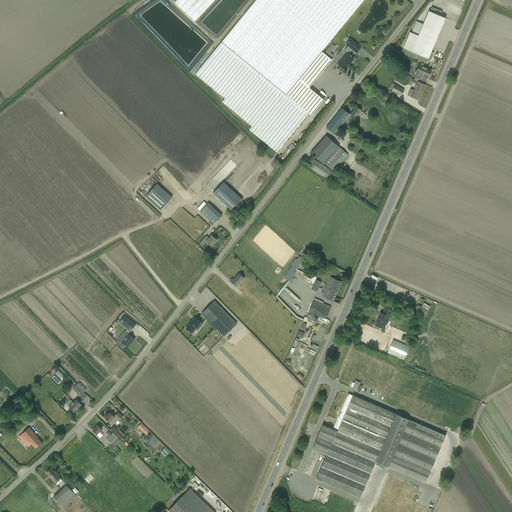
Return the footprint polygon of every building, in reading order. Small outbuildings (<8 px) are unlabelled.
[(256,0),(195,74),(225,98),(222,102),(252,126),(249,130),(276,152),(308,113),(311,115),(324,100),(309,88),(311,85),(332,60),(330,58),(324,53),(322,52),(329,42),(363,0),(256,0)] [(428,11),(423,24),(416,21),(411,33),(410,32),(401,53),(415,59),(426,63),(430,60),(429,59),(430,57),(432,58),(434,53),(431,52),(445,18),(428,11)] [(348,52),(337,65),(344,70),(354,58),(352,56),(355,52),(356,53),(361,48),(350,39),(346,44),(351,48),(348,52)] [(331,44),(324,53),(330,58),(333,55),(330,53),(335,47),(331,44)] [(394,48),(388,55),(392,58),(395,61),(399,56),(397,55),(399,52),(395,49),(394,48)] [(427,68),(422,66),(420,65),(418,64),(415,70),(413,76),(415,77),(414,80),(421,83),(422,80),(425,82),(428,76),(429,77),(431,71),(426,69),(427,68)] [(407,95),(414,98),(418,100),(425,85),(421,83),(414,80),(411,79),(410,82),(415,85),(413,90),(410,89),(407,95)] [(404,90),(392,83),(389,88),(401,96),(404,90)] [(356,107),(350,114),(355,118),(361,111),(356,107)] [(349,114),(342,108),(326,127),(333,133),(349,114)] [(326,136),(311,153),(314,156),(323,165),(325,163),(334,171),(335,172),(348,157),(347,156),(348,155),(330,139),(326,136)] [(336,174),(318,162),(313,159),(309,167),(313,170),(331,182),(336,174)] [(230,163),(216,180),(218,182),(223,176),(227,179),(236,168),(230,163)] [(242,199),(238,196),(224,183),(213,194),(228,207),(231,210),(242,199)] [(172,197),(156,184),(145,197),(160,210),(172,197)] [(208,204),(200,213),(210,221),(208,223),(212,226),(221,215),(218,212),(208,204)] [(212,246),(217,240),(217,241),(217,240),(211,235),(209,238),(206,236),(203,239),(212,246)] [(303,260),(298,257),(289,270),(294,273),(303,260)] [(229,281),(236,287),(244,278),(239,273),(233,280),(231,278),(229,281)] [(217,276),(209,284),(231,306),(240,297),(233,290),(233,291),(226,285),(217,276)] [(324,292),(322,296),(328,299),(333,301),(341,282),(337,280),(333,278),(327,293),(324,292)] [(321,282),(315,279),(311,289),(317,292),(321,282)] [(249,300),(239,311),(246,317),(256,307),(249,300)] [(319,316),(325,319),(330,307),(314,300),(309,311),(310,312),(308,315),(307,314),(305,318),(316,322),(319,316)] [(224,337),(236,324),(214,301),(201,314),(224,337)] [(296,307),(304,311),(308,304),(302,301),(300,304),(298,303),(296,307)] [(401,304),(398,311),(406,314),(410,306),(402,302),(401,304)] [(424,318),(428,310),(430,307),(423,303),(421,307),(417,305),(413,312),(418,315),(424,318)] [(393,309),(390,308),(385,306),(382,313),(380,312),(375,325),(384,329),(386,324),(387,325),(389,320),(388,320),(389,316),(390,316),(393,309)] [(119,323),(126,328),(130,332),(135,325),(124,316),(119,323)] [(194,317),(185,329),(192,334),(198,325),(200,326),(203,323),(194,317)] [(121,342),(124,345),(128,348),(134,339),(128,334),(121,342)] [(405,345),(393,340),(387,353),(400,358),(405,345)] [(61,371),(56,375),(62,381),(66,377),(61,371)] [(80,396),(84,392),(86,390),(79,382),(72,389),(80,396)] [(320,480),(360,497),(375,462),(425,483),(445,435),(396,414),(352,395),(348,393),(332,429),(322,425),(312,449),(326,455),(316,478),(320,480)] [(81,405),(78,401),(76,399),(73,403),(70,400),(66,404),(69,407),(71,408),(74,412),(81,405)] [(110,413),(105,418),(108,421),(109,422),(112,425),(115,423),(117,420),(118,419),(119,421),(123,417),(118,412),(113,416),(110,413)] [(141,423),(138,427),(143,433),(146,435),(149,431),(147,429),(141,423)] [(107,430),(107,429),(103,426),(101,428),(98,425),(92,430),(96,434),(97,435),(99,432),(102,435),(107,430)] [(114,426),(110,430),(120,441),(124,437),(114,426)] [(38,437),(35,434),(29,428),(22,434),(22,435),(19,437),(22,440),(25,444),(28,441),(31,444),(35,448),(41,443),(37,438),(38,437)] [(108,431),(105,433),(109,437),(106,440),(110,444),(112,443),(115,440),(117,438),(113,434),(112,434),(108,431)] [(51,468),(46,473),(49,477),(55,483),(57,485),(62,481),(60,479),(61,479),(54,472),(51,468)] [(53,498),(63,508),(76,496),(75,494),(71,491),(66,486),(53,498)] [(169,510),(170,511),(214,511),(190,488),(169,510)] [(51,501),(61,511),(63,510),(53,499),(51,501)]
